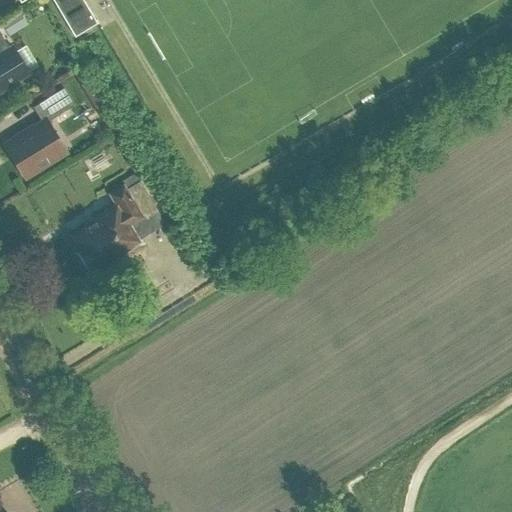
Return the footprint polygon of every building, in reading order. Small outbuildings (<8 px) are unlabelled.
[(83,0),(52,0),(74,36),(96,22),(83,0)] [(1,22),(8,33),(26,22),(19,10),(1,22)] [(10,48),(0,31),(0,88),(28,72),(12,46),(10,48)] [(65,151),(46,121),(73,104),(63,88),(32,107),(42,122),(34,127),(32,125),(20,133),(22,135),(5,145),(24,176),(65,151)] [(165,222),(139,179),(125,187),(124,185),(110,193),(116,204),(91,219),(93,223),(70,237),(91,271),(142,239),(141,237),(165,222)]
